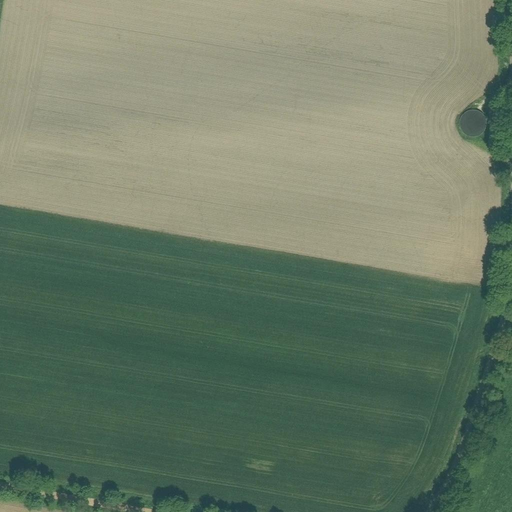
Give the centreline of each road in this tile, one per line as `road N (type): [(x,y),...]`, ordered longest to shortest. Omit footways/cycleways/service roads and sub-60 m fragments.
road 1 (unclassified): [(421,511),(454,470),(490,356),(511,211)]
road 2 (unclassified): [(0,484),(153,511)]
